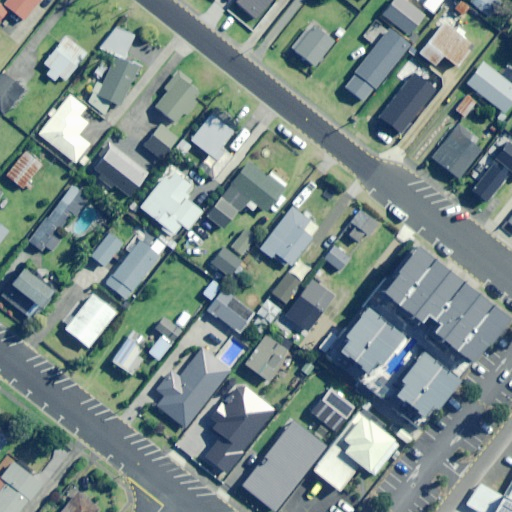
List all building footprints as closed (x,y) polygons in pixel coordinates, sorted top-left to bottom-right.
[(4,0),(1,4),(0,3),(0,17),(8,8),(23,19),(38,0),(4,0)] [(440,0),(423,0),(421,4),(431,12),(440,0)] [(467,6),(459,0),(458,0),(453,7),(461,14),(467,6)] [(500,6),(492,0),(467,0),(468,0),(490,20),(500,6)] [(427,21),(405,4),(370,48),(372,50),(362,63),(380,77),(390,64),(392,65),(427,21)] [(473,45),(442,20),(417,51),(433,65),(441,55),(456,67),(473,45)] [(333,40),(312,24),(292,49),(313,65),(333,40)] [(133,34),(115,26),(98,47),(114,55),(101,83),(95,81),(90,91),(92,91),(87,101),(104,113),(111,101),(120,105),(135,73),(137,74),(141,65),(131,60),(130,61),(123,58),(124,57),(125,56),(126,54),(126,53),(125,51),(133,34)] [(344,30),(339,26),(334,33),(339,37),(344,30)] [(86,52),(64,35),(42,62),(49,68),(45,73),(54,80),(58,75),(64,79),(86,52)] [(499,74),(482,60),(465,82),(504,113),(511,102),(511,69),(506,65),(499,74)] [(191,79),(177,69),(163,88),(166,90),(154,106),(175,122),(182,112),(186,115),(196,101),(193,99),(198,91),(188,83),(191,79)] [(23,88),(2,71),(0,73),(0,112),(3,115),(23,88)] [(86,106),(68,92),(37,133),(74,162),(89,143),(78,135),(87,122),(79,115),(86,106)] [(475,101),(466,94),(454,109),(463,116),(475,101)] [(231,130),(209,114),(189,139),(216,160),(223,152),(218,148),(231,130)] [(477,138),(457,122),(430,158),(457,179),(481,149),(473,143),(477,138)] [(176,136),(160,124),(143,145),(159,158),(176,136)] [(190,145),(182,139),(174,149),(182,156),(190,145)] [(147,170),(107,140),(93,163),(98,171),(96,177),(111,187),(114,185),(128,195),(147,170)] [(511,143),(507,140),(493,157),(503,165),(508,169),(511,172),(511,143)] [(25,150),(6,174),(22,187),(41,163),(25,150)] [(267,175),(247,160),(205,215),(222,228),(238,211),(249,200),(264,212),(279,193),(284,186),(268,174),(267,175)] [(192,180),(171,163),(139,206),(173,233),(181,224),(187,229),(201,210),(186,198),(189,195),(187,194),(193,187),(192,180)] [(486,201),(506,175),(505,174),(499,170),(491,164),(471,190),(486,201)] [(503,165),(499,170),(505,174),(508,169),(503,165)] [(300,210),(317,186),(310,181),(293,204),(300,210)] [(73,185),(26,240),(40,250),(44,245),(51,250),(63,234),(57,230),(70,212),(74,215),(87,197),(73,185)] [(290,206),(259,247),(271,256),(274,253),(290,264),(312,237),(302,230),(309,220),(290,206)] [(376,219),(360,207),(349,221),(353,224),(347,235),(355,242),(376,219)] [(511,213),(500,228),(511,237),(511,213)] [(255,235),(245,227),(230,246),(241,254),(255,235)] [(108,231),(89,255),(103,265),(122,242),(108,231)] [(159,255),(139,240),(105,283),(124,298),(159,255)] [(348,256),(334,243),(323,258),(339,270),(348,256)] [(507,319),(414,245),(379,293),(418,324),(425,315),(437,324),(431,333),(469,364),(507,319)] [(241,259),(223,246),(210,261),(228,276),(241,259)] [(21,267),(0,293),(0,294),(31,319),(55,291),(51,287),(48,290),(21,267)] [(286,271),(270,292),(284,303),(301,282),(286,271)] [(315,292),(305,286),(286,314),(306,328),(331,294),(320,287),(315,292)] [(222,288),(205,309),(215,317),(216,316),(234,329),(235,329),(238,332),(253,312),(222,288)] [(114,312),(91,293),(65,329),(88,346),(114,312)] [(280,309),(266,298),(256,312),(270,322),(280,309)] [(377,364),(398,335),(362,307),(361,307),(340,335),(342,340),(334,351),(335,354),(342,359),(345,358),(353,363),(355,368),(361,373),(363,373),(364,372),(373,362),(377,364)] [(190,316),(183,311),(175,322),(182,327),(190,316)] [(181,329),(162,316),(153,327),(171,341),(181,329)] [(131,330),(111,358),(132,373),(141,358),(136,355),(141,346),(138,345),(143,337),(131,330)] [(280,343),(265,335),(245,363),(268,379),(289,350),(285,348),(290,343),(285,338),(280,343)] [(164,344),(156,338),(148,349),(156,355),(164,344)] [(178,375),(170,369),(154,389),(162,395),(155,405),(184,428),(230,369),(201,346),(178,375)] [(434,408),(455,379),(419,351),(418,351),(397,379),(399,384),(391,395),(392,398),(399,403),(402,402),(410,407),(412,412),(418,417),(420,417),(421,416),(430,406),(434,408)] [(339,399),(320,384),(305,403),(324,418),(339,399)] [(397,444),(356,411),(311,470),(337,490),(357,465),(366,472),(369,471),(373,474),(397,444)] [(220,428),(214,437),(195,423),(181,443),(191,450),(197,440),(220,456),(233,438),(220,428)] [(0,448),(10,436),(0,427),(0,448)] [(312,430),(299,448),(314,459),(327,441),(312,430)] [(290,449),(270,434),(243,471),(262,486),(290,449)] [(11,462),(0,475),(0,476),(6,482),(0,489),(0,511),(16,511),(27,499),(28,500),(40,485),(11,462)] [(511,511),(511,475),(501,495),(500,495),(490,511),(511,511)] [(95,511),(99,508),(76,490),(58,511),(95,511)]
